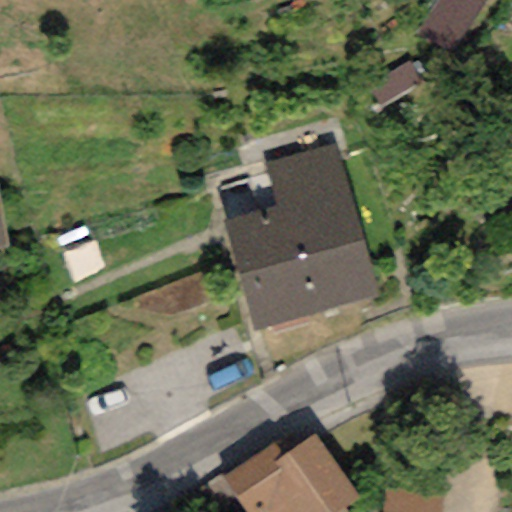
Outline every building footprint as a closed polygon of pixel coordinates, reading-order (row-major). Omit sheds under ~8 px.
[(487,0),(436,0),(416,32),(452,55),(487,0)] [(407,64),(369,88),(381,108),(420,83),(407,64)] [(277,206),(221,222),(254,331),(379,294),(334,143),(264,164),(277,206)] [(273,442),(222,477),(245,511),(347,511),(345,508),(358,499),(314,435),(282,456),(273,442)] [(441,511),(442,490),(380,488),(379,511),(441,511)]
